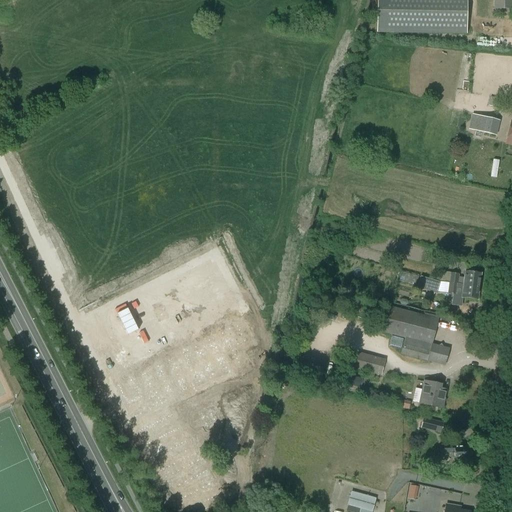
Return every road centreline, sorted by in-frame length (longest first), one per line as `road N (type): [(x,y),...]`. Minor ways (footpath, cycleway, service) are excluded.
road 1 (primary): [(114,498),(0,278)]
road 2 (tertiary): [(505,511),(504,317),(511,271)]
